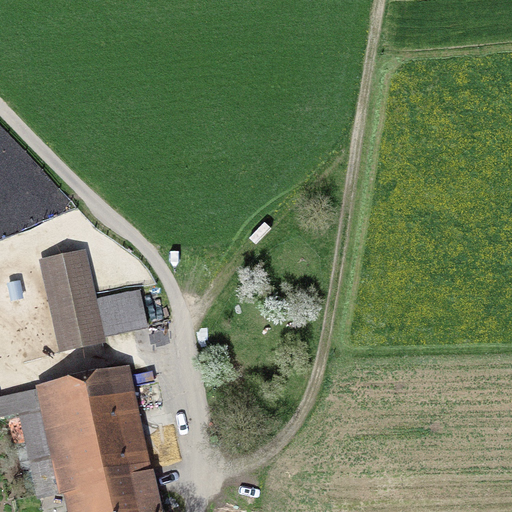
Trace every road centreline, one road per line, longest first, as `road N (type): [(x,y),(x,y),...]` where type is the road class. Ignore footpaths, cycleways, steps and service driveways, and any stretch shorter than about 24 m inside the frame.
road 1 (track): [(200,486),(288,436),(309,397),(380,0)]
road 2 (unclassified): [(195,511),(204,451),(167,278),(0,105)]
road 3 (track): [(357,133),(216,282),(185,341)]
